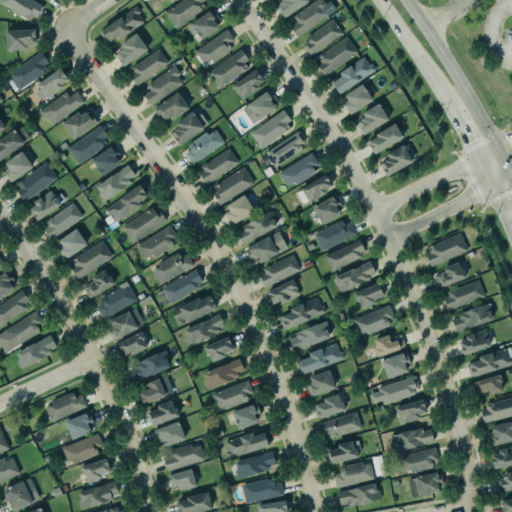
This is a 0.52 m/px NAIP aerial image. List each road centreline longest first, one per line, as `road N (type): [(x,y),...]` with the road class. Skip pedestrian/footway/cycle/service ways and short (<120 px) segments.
road 1 (residential): [(472,511),(459,433),(406,282),(306,93),(238,0)]
road 2 (residential): [(308,511),(283,402),(205,230),(62,29)]
road 3 (residential): [(0,215),(104,388),(148,511)]
road 4 (secondary): [(498,147),(404,0)]
road 5 (secondary): [(377,0),(448,104)]
road 6 (residential): [(478,157),(370,210)]
